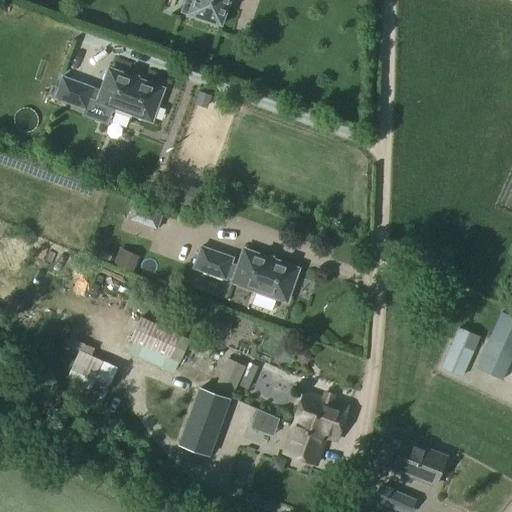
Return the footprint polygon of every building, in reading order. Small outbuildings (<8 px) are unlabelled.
[(185,0),(181,12),(221,26),(229,0),(185,0)] [(60,78),(52,99),(84,110),(89,97),(96,100),(96,101),(115,108),(114,112),(129,118),(130,114),(150,121),(161,90),(141,83),(141,82),(139,81),(139,82),(131,80),(132,79),(130,78),(130,79),(107,71),(99,93),(91,90),(91,89),(60,78)] [(97,178),(93,189),(105,193),(109,182),(97,178)] [(176,182),(169,199),(193,208),(200,190),(176,182)] [(136,207),(131,221),(159,231),(164,217),(136,207)] [(200,247),(193,268),(224,280),(226,274),(234,277),(232,282),(285,302),(297,270),(276,262),(274,261),(274,262),(266,259),(266,258),(264,257),(264,258),(243,251),(236,270),(229,267),(232,259),(200,247)] [(23,249),(9,288),(23,293),(37,255),(23,249)] [(134,260),(120,254),(115,265),(130,271),(134,260)] [(87,301),(94,286),(59,269),(52,283),(87,301)] [(192,293),(224,303),(229,287),(197,276),(192,293)] [(48,286),(43,296),(63,307),(69,298),(48,286)] [(511,316),(501,312),(476,368),(504,381),(511,362),(511,316)] [(134,342),(180,364),(210,378),(221,354),(215,351),(141,316),(130,340),(134,342)] [(221,321),(221,331),(231,332),(232,321),(221,321)] [(459,327),(441,368),(465,378),(482,338),(459,327)] [(239,353),(257,357),(260,343),(241,340),(239,353)] [(111,410),(128,368),(99,357),(102,349),(90,344),(75,384),(97,393),(93,403),(111,410)] [(296,361),(300,365),(305,366),(309,362),(309,357),(306,353),(300,352),(296,355),(296,361)] [(244,369),(227,362),(215,391),(232,398),(244,369)] [(333,395),(337,383),(313,376),(309,388),(333,395)] [(293,425),(284,453),(317,463),(326,436),(337,440),(349,402),(305,388),(293,425)] [(200,391),(179,447),(209,458),(230,402),(200,391)] [(280,444),(287,427),(258,415),(251,432),(280,444)] [(389,434),(381,452),(397,459),(393,470),(435,486),(446,456),(389,434)] [(390,486),(383,501),(407,511),(410,511),(417,497),(390,486)]
